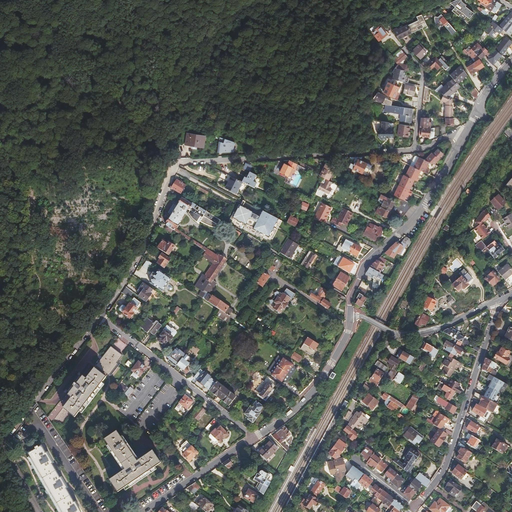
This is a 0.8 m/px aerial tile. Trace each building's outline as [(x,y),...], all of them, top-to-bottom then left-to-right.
[(465,4),(459,0),(455,0),(450,2),(455,6),(451,10),(458,16),(459,15),(464,19),(466,15),(469,18),(473,12),(465,5),(465,4)] [(501,4),(495,0),(490,0),(487,4),(485,6),(481,9),(479,10),(483,13),(485,15),(487,12),(487,11),(488,10),(492,12),(492,10),(495,12),(498,7),(499,7),(501,4)] [(511,20),(511,10),(511,11),(498,25),(499,26),(502,28),(503,29),(505,27),(511,20)] [(418,21),(408,25),(411,32),(412,33),(424,27),(425,30),(428,28),(422,15),(417,17),(418,21)] [(451,25),(443,16),(439,20),(447,28),(451,25)] [(493,22),(491,19),(487,25),(486,28),(484,31),(487,33),(488,34),(493,28),(499,32),(502,28),(499,26),(498,25),(493,22)] [(511,20),(505,27),(503,29),(509,34),(511,32),(511,30),(511,20)] [(396,28),(392,29),(396,36),(399,39),(412,33),(411,32),(408,25),(403,27),(402,30),(400,29),(396,28)] [(377,28),(372,32),(378,41),(387,34),(381,26),(377,28)] [(511,41),(506,37),(496,50),(502,55),(511,41)] [(487,56),(490,53),(484,47),(483,48),(478,42),(472,48),(475,52),(476,52),(481,58),(484,55),(485,54),(487,56)] [(417,55),(420,58),(426,53),(425,52),(427,50),(421,43),(419,45),(413,50),(415,53),(417,55)] [(481,58),(475,52),(472,48),(469,45),(466,49),(465,48),(463,50),(466,53),(468,52),(471,55),(473,60),(475,63),(479,60),(479,59),(481,58)] [(496,50),(494,49),(490,53),(487,56),(489,57),(487,59),(492,65),(502,55),(496,50)] [(394,61),(398,65),(406,68),(421,74),(420,72),(418,68),(411,65),(410,67),(405,64),(405,63),(403,61),(401,62),(400,61),(402,59),(406,55),(401,50),(394,56),(394,61)] [(427,55),(422,59),(427,64),(431,60),(427,55)] [(431,60),(427,64),(431,68),(435,65),(438,68),(442,65),(446,69),(449,66),(440,56),(437,59),(435,57),(431,60)] [(472,63),(467,67),(474,77),(477,75),(475,72),(484,66),(479,60),(475,63),(473,64),(472,63)] [(406,68),(398,65),(395,68),(396,73),(394,76),(398,81),(408,83),(409,78),(411,79),(412,76),(410,76),(407,75),(404,74),(406,68)] [(453,77),(458,83),(468,75),(462,65),(451,74),(453,77)] [(444,94),(446,95),(451,91),(452,92),(460,85),(458,83),(453,77),(444,86),(438,92),(444,94)] [(389,81),(384,91),(394,97),(399,86),(389,81)] [(434,90),(438,92),(444,86),(442,83),(434,90)] [(405,85),(403,92),(414,94),(415,87),(405,85)] [(387,96),(378,92),(372,99),(375,101),(377,99),(383,103),(386,104),(391,105),(392,102),(386,99),(387,96)] [(452,103),(452,98),(448,96),(446,95),(444,94),(441,101),(445,102),(445,115),(452,115),(452,104),(451,104),(451,103),(452,103)] [(410,122),(413,109),(391,105),(386,104),(385,110),(400,113),(399,120),(410,122)] [(426,118),(421,118),(420,127),(420,128),(424,128),(424,122),(429,121),(430,118),(426,118)] [(393,123),(381,121),(381,127),(379,130),(379,131),(378,132),(378,133),(378,134),(379,135),(379,137),(381,139),(386,139),(386,138),(386,137),(390,137),(390,138),(394,138),(393,123)] [(410,126),(399,124),(397,135),(408,137),(409,133),(409,130),(410,126)] [(424,128),(420,128),(419,134),(421,134),(421,136),(429,137),(429,138),(431,138),(434,137),(435,128),(430,129),(424,128)] [(184,145),(204,148),(206,136),(186,133),(184,145)] [(222,142),(218,141),(218,152),(232,153),(233,140),(222,139),(222,142)] [(426,161),(434,165),(436,162),(442,154),(437,149),(434,153),(431,153),(425,160),(426,161)] [(410,165),(414,167),(418,157),(416,156),(414,156),(410,165)] [(422,171),(425,172),(430,175),(432,171),(436,169),(437,167),(426,162),(426,161),(425,160),(418,157),(414,167),(422,171)] [(353,159),(349,166),(367,175),(372,165),(357,158),(355,158),(354,159),(353,159)] [(299,165),(289,160),(286,162),(284,165),(281,172),(291,177),(295,169),(303,173),(306,168),(304,168),(300,165),(299,165)] [(327,162),(320,176),(324,177),(329,180),(336,166),(327,162)] [(301,163),(300,165),(304,168),(306,168),(309,170),(313,172),(315,170),(301,163)] [(413,179),(415,180),(417,177),(415,176),(416,173),(420,175),(422,171),(414,167),(410,165),(406,175),(413,179)] [(242,182),(254,188),(256,183),(253,181),(256,175),(250,171),(246,177),(245,177),(242,182)] [(399,185),(412,191),(414,187),(410,185),(413,179),(406,175),(404,175),(399,185)] [(237,193),(242,182),(231,177),(226,188),(237,193)] [(177,179),(172,188),(181,194),(186,185),(177,179)] [(321,183),(318,188),(328,194),(331,189),(329,187),(331,183),(327,180),(324,185),(321,183)] [(397,196),(403,199),(405,196),(407,193),(408,194),(410,195),(412,191),(399,185),(394,195),(397,196)] [(403,216),(410,203),(403,199),(397,196),(394,201),(381,194),(378,201),(383,203),(381,206),(390,210),(389,211),(403,218),(403,216)] [(211,283),(202,297),(220,310),(231,317),(233,319),(236,315),(234,314),(231,311),(232,310),(208,294),(216,282),(213,280),(227,259),(221,255),(220,256),(218,254),(217,256),(176,228),(179,223),(179,222),(187,209),(190,210),(188,213),(189,216),(191,218),(193,221),(196,222),(199,223),(200,221),(209,226),(216,228),(221,220),(193,203),(191,203),(182,198),(181,199),(178,197),(167,215),(170,217),(167,222),(168,223),(166,225),(205,251),(203,254),(204,255),(203,257),(213,263),(204,275),(202,274),(201,276),(203,278),(206,280),(211,283)] [(498,197),(490,202),(496,212),(504,208),(498,197)] [(314,219),(324,224),(326,219),(332,207),(323,202),(314,219)] [(255,214),(242,207),(240,210),(256,219),(252,227),(256,229),(256,230),(265,235),(270,227),(275,230),(281,220),(265,212),(262,218),(255,214)] [(379,207),(377,212),(386,217),(389,211),(379,207)] [(353,213),(343,208),(338,220),(337,221),(332,219),(330,222),(340,227),(342,224),(346,226),(353,213)] [(487,219),(490,216),(485,209),(482,213),(475,222),(478,226),(474,229),(482,240),(491,233),(487,229),(486,227),(483,223),(485,220),(487,219)] [(256,219),(240,210),(235,221),(248,228),(249,226),(252,227),(256,219)] [(511,215),(510,213),(502,218),(509,228),(511,225),(511,215)] [(290,217),(288,222),(295,226),(298,221),(290,217)] [(382,228),(378,226),(378,227),(370,223),(368,227),(365,233),(368,235),(367,236),(370,237),(371,236),(373,237),(374,236),(377,237),(378,238),(381,235),(382,228)] [(265,235),(271,239),(275,230),(270,227),(265,235)] [(400,245),(396,243),(385,253),(396,260),(399,255),(401,255),(405,248),(407,249),(413,241),(406,237),(400,245)] [(290,258),(299,244),(288,238),(280,252),(290,258)] [(336,249),(340,251),(343,247),(344,249),(346,250),(347,250),(349,251),(357,256),(361,248),(345,240),(343,244),(340,243),(339,244),(336,249)] [(157,248),(168,255),(174,246),(166,241),(165,242),(162,241),(160,244),(157,248)] [(481,241),(475,245),(480,251),(486,247),(481,241)] [(493,241),(486,247),(494,257),(503,249),(499,245),(497,246),(493,241)] [(317,254),(310,250),(306,257),(302,264),(304,265),(308,268),(317,254)] [(160,258),(157,262),(163,266),(166,262),(167,263),(170,259),(161,253),(159,257),(160,258)] [(381,257),(370,267),(376,271),(379,273),(387,260),(381,257)] [(354,276),(359,264),(355,262),(354,264),(344,258),(342,261),(341,262),(338,261),(337,261),(335,264),(354,276)] [(148,270),(153,264),(147,260),(142,266),(148,270)] [(504,280),(505,281),(511,274),(511,270),(507,265),(498,273),(504,280)] [(376,271),(370,267),(366,272),(365,274),(374,278),(371,283),(377,287),(380,282),(384,276),(379,273),(376,271)] [(165,287),(167,284),(171,279),(165,275),(165,276),(162,274),(162,273),(159,270),(156,275),(153,279),(151,283),(162,291),(165,287)] [(493,271),(484,279),(488,282),(489,281),(493,286),(500,279),(493,271)] [(262,276),(257,283),(262,286),(267,280),(270,277),(268,275),(264,273),(262,276)] [(341,273),(333,285),(342,291),(350,278),(341,273)] [(458,292),(460,290),(462,288),(464,290),(474,281),(467,273),(462,278),(461,277),(452,285),(458,292)] [(202,291),(199,295),(202,297),(211,283),(206,280),(203,283),(201,281),(203,278),(201,276),(194,286),(202,291)] [(507,290),(511,288),(509,286),(506,283),(505,281),(504,280),(501,283),(507,290)] [(361,283),(357,291),(365,295),(368,290),(366,289),(369,284),(364,281),(362,284),(361,283)] [(151,292),(153,289),(143,282),(137,290),(139,292),(140,293),(138,296),(146,302),(152,293),(151,292)] [(310,296),(328,308),(331,304),(323,299),(328,291),(323,287),(322,286),(318,292),(319,294),(317,296),(312,293),(310,292),(308,295),(310,296)] [(133,292),(126,287),(123,292),(129,297),(133,292)] [(279,311),(281,312),(284,308),(285,308),(288,304),(287,303),(291,297),(293,298),(296,294),(287,288),(284,293),(282,292),(281,293),(276,290),(274,292),(275,293),(275,294),(275,295),(278,297),(275,301),(272,299),(271,299),(270,299),(269,303),(274,307),(279,311)] [(358,299),(356,304),(361,307),(366,299),(363,297),(363,296),(360,294),(357,298),(358,299)] [(122,307),(120,309),(121,311),(129,318),(133,314),(133,313),(141,303),(135,298),(127,307),(125,305),(124,306),(122,307)] [(428,298),(422,308),(431,312),(436,302),(428,298)] [(171,311),(175,314),(180,309),(177,306),(171,311)] [(487,309),(481,313),(483,317),(490,314),(487,309)] [(231,317),(220,310),(216,314),(228,321),(231,317)] [(418,318),(414,325),(419,327),(421,323),(425,325),(429,318),(418,313),(416,316),(417,317),(417,318),(418,318)] [(150,321),(147,318),(140,326),(143,329),(147,332),(148,331),(149,330),(151,331),(150,332),(154,335),(162,326),(159,323),(159,321),(157,320),(155,321),(154,322),(154,323),(150,321)] [(160,335),(158,338),(159,339),(158,340),(164,345),(171,336),(172,336),(176,332),(175,330),(172,327),(170,328),(167,326),(164,329),(165,330),(161,335),(160,335)] [(451,328),(443,332),(457,340),(462,343),(468,346),(470,342),(467,340),(466,341),(463,339),(464,338),(459,335),(460,333),(451,328)] [(316,347),(318,344),(309,337),(301,348),(313,356),(317,350),(315,348),(316,347)] [(454,345),(448,356),(452,358),(454,354),(456,355),(458,353),(461,354),(463,350),(459,348),(462,343),(457,340),(454,345)] [(447,347),(443,353),(448,356),(454,345),(446,341),(444,345),(447,347)] [(433,358),(438,350),(423,342),(422,344),(423,345),(421,349),(424,351),(425,349),(430,352),(428,355),(433,358)] [(111,347),(96,366),(109,376),(118,365),(116,364),(123,356),(111,347)] [(498,352),(494,358),(503,363),(505,364),(508,359),(507,358),(509,355),(509,353),(502,349),(499,353),(498,352)] [(420,360),(413,356),(412,356),(404,351),(401,356),(405,358),(404,359),(407,361),(407,359),(410,361),(412,358),(419,362),(420,360)] [(295,352),(292,357),(298,361),(301,357),(295,352)] [(185,354),(177,365),(183,370),(183,372),(185,373),(187,373),(188,371),(188,369),(186,367),(189,364),(187,362),(191,358),(185,354)] [(172,355),(168,360),(175,366),(179,360),(172,355)] [(278,355),(273,363),(277,366),(282,358),(278,355)] [(505,364),(503,363),(503,365),(508,368),(511,361),(511,356),(509,355),(507,358),(508,359),(505,364)] [(447,366),(442,373),(444,374),(450,377),(454,370),(453,370),(454,367),(458,369),(459,366),(460,367),(463,364),(452,358),(448,356),(444,364),(447,366)] [(378,360),(375,365),(377,366),(384,371),(388,373),(395,377),(398,372),(396,370),(400,362),(392,357),(389,362),(393,364),(391,367),(394,368),(393,370),(391,372),(387,369),(388,367),(378,360)] [(282,358),(277,366),(291,375),(295,369),(291,367),(292,365),(283,358),(282,358)] [(482,370),(487,374),(488,372),(495,376),(496,373),(500,367),(496,364),(486,358),(482,370)] [(138,362),(132,370),(139,376),(146,368),(138,362)] [(277,366),(273,363),(268,370),(272,373),(277,366)] [(291,375),(277,366),(272,373),(281,381),(283,379),(287,382),(291,375)] [(377,366),(368,382),(380,389),(381,388),(377,384),(384,371),(377,366)] [(71,397),(63,408),(76,418),(107,378),(95,368),(86,378),(83,376),(68,395),(71,397)] [(195,376),(192,380),(202,388),(204,385),(210,390),(216,382),(210,378),(211,377),(204,372),(203,372),(200,369),(195,376)] [(146,379),(145,381),(148,383),(152,376),(147,372),(144,378),(146,379)] [(398,372),(395,377),(393,380),(399,383),(404,375),(398,372)] [(265,399),(277,382),(267,375),(260,385),(262,386),(258,391),(260,393),(259,395),(265,399)] [(492,376),(490,375),(488,379),(491,381),(490,382),(491,383),(489,387),(497,392),(500,386),(503,388),(505,384),(492,376)] [(455,391),(459,393),(461,389),(458,387),(460,385),(451,379),(449,383),(445,381),(443,383),(455,391)] [(450,399),(455,391),(443,383),(442,383),(438,380),(434,386),(438,389),(440,387),(447,391),(445,395),(446,397),(450,399)] [(217,381),(216,382),(210,390),(229,405),(236,397),(217,381)] [(234,393),(238,387),(232,383),(228,389),(234,393)] [(362,388),(363,389),(369,393),(372,390),(364,384),(362,388)] [(130,387),(124,393),(128,397),(133,390),(130,387)] [(484,397),(493,402),(498,393),(497,392),(489,387),(487,391),(484,397)] [(475,392),(473,397),(481,402),(479,405),(492,413),(497,405),(493,402),(484,397),(482,396),(475,392)] [(379,401),(369,393),(363,402),(366,404),(365,406),(371,411),(379,401)] [(403,405),(401,403),(391,396),(385,393),(383,396),(384,399),(386,400),(384,404),(395,412),(399,406),(402,407),(403,405)] [(185,394),(179,402),(187,408),(193,401),(185,394)] [(415,404),(418,399),(420,397),(414,394),(406,406),(411,410),(415,404)] [(449,402),(439,396),(436,394),(435,396),(438,398),(437,400),(445,405),(444,406),(444,407),(445,408),(452,413),(456,408),(448,403),(449,402)] [(346,400),(340,408),(344,410),(350,402),(346,400)] [(252,407),(259,412),(260,410),(262,408),(263,406),(256,401),(252,407)] [(477,419),(484,424),(487,420),(482,417),(486,411),(476,405),(472,411),(479,416),(477,419)] [(200,406),(192,416),(198,421),(206,411),(200,406)] [(253,422),(260,413),(259,412),(252,407),(250,406),(244,414),(249,417),(248,419),(253,422)] [(434,417),(436,418),(444,423),(445,422),(446,423),(447,423),(449,420),(440,414),(440,415),(439,414),(440,412),(437,410),(433,416),(434,417)] [(352,429),(355,426),(358,428),(363,422),(365,424),(369,420),(364,416),(366,415),(362,411),(360,413),(358,411),(354,415),(351,420),(349,422),(350,422),(347,425),(352,429)] [(427,420),(440,429),(444,423),(436,418),(434,417),(432,419),(429,417),(427,420)] [(206,427),(211,432),(217,425),(212,420),(206,427)] [(464,425),(462,430),(465,432),(467,429),(478,435),(482,429),(479,427),(480,427),(471,422),(467,428),(466,428),(466,427),(465,427),(465,426),(464,426),(464,425)] [(351,430),(352,429),(347,425),(343,430),(349,435),(347,437),(352,441),(354,439),(355,439),(358,435),(351,430)] [(188,426),(183,432),(186,435),(191,428),(188,426)] [(215,428),(211,433),(220,441),(224,437),(224,438),(228,434),(220,426),(216,429),(215,428)] [(276,440),(279,444),(290,435),(284,427),(277,433),(280,437),(276,440)] [(404,436),(415,445),(416,443),(418,445),(423,438),(411,427),(404,436)] [(116,430),(104,439),(124,469),(109,479),(117,492),(125,487),(127,489),(154,470),(153,468),(161,462),(152,449),(137,460),(116,430)] [(438,433),(436,436),(443,442),(446,438),(445,438),(447,435),(440,430),(437,433),(438,433)] [(443,442),(436,436),(434,439),(433,439),(431,441),(438,446),(440,444),(441,445),(443,442)] [(478,444),(480,441),(471,436),(469,440),(466,444),(478,452),(481,447),(478,444)] [(491,448),(501,454),(507,446),(497,439),(491,448)] [(334,453),(331,457),(335,460),(339,459),(338,456),(341,453),(342,454),(345,450),(344,449),(347,446),(339,440),(331,450),(334,453)] [(259,447),(256,450),(266,460),(278,448),(270,441),(264,447),(263,446),(261,448),(259,447)] [(188,442),(181,447),(185,452),(183,454),(189,461),(198,453),(192,446),(192,447),(188,442)] [(460,453),(457,458),(462,461),(465,463),(468,458),(471,460),(473,456),(470,454),(471,454),(468,451),(469,449),(459,442),(457,446),(461,448),(459,452),(460,453)] [(41,446),(28,452),(62,511),(80,511),(75,502),(74,503),(66,489),(67,488),(61,477),(59,478),(52,464),(53,463),(46,452),(45,452),(41,446)] [(365,449),(361,453),(365,456),(364,457),(368,461),(373,454),(374,453),(366,447),(365,449)] [(400,466),(401,467),(408,473),(409,471),(408,471),(406,470),(410,464),(415,458),(416,459),(419,455),(411,449),(405,457),(407,458),(405,460),(403,464),(400,466)] [(368,461),(367,463),(371,466),(373,465),(376,467),(381,460),(376,457),(377,457),(373,454),(368,461)] [(229,459),(223,463),(229,468),(234,463),(229,459)] [(342,479),(348,471),(345,468),(344,466),(345,466),(344,463),(343,463),(342,460),(334,462),(328,463),(332,475),(336,474),(337,484),(342,479)] [(387,466),(381,460),(376,467),(375,468),(377,469),(376,470),(381,474),(387,466)] [(353,466),(352,466),(346,475),(346,477),(353,482),(350,485),(353,488),(358,481),(363,474),(353,466)] [(389,483),(391,480),(391,479),(397,471),(391,466),(384,475),(388,478),(386,481),(389,483)] [(458,466),(452,473),(460,480),(461,479),(464,481),(469,475),(466,473),(466,472),(458,466)] [(258,490),(257,491),(258,492),(263,495),(269,484),(265,481),(267,482),(269,477),(268,476),(268,475),(263,473),(262,473),(261,473),(260,473),(259,473),(257,475),(256,474),(253,480),(258,483),(255,488),(258,490)] [(426,487),(430,482),(422,476),(419,473),(415,478),(418,480),(426,487)] [(363,474),(358,481),(367,488),(366,489),(369,491),(373,486),(370,484),(372,481),(364,474),(363,474)] [(398,490),(399,488),(398,487),(404,480),(397,474),(391,481),(394,484),(392,486),(398,490)] [(316,495),(325,484),(313,476),(312,477),(312,476),(311,478),(310,480),(315,484),(310,491),(316,495)] [(408,486),(416,492),(422,485),(414,479),(408,486)] [(448,485),(445,489),(456,498),(463,489),(451,479),(447,485),(448,485)] [(377,487),(375,484),(373,486),(369,491),(371,493),(377,497),(383,490),(378,486),(377,487)] [(191,485),(186,488),(194,494),(197,490),(191,485)] [(339,494),(346,498),(351,491),(345,487),(343,489),(337,485),(333,490),(336,492),(339,494)] [(257,494),(258,492),(257,491),(250,486),(244,498),(253,503),(254,502),(258,495),(258,494),(257,494)] [(410,499),(416,492),(408,486),(402,493),(410,499)] [(388,495),(383,490),(377,497),(383,502),(388,495)] [(311,494),(303,504),(310,508),(313,503),(315,504),(318,500),(311,494)] [(390,504),(395,499),(391,496),(391,497),(388,495),(383,502),(385,503),(384,505),(387,508),(388,507),(389,506),(390,504)] [(204,511),(205,511),(207,511),(213,505),(203,497),(197,505),(198,506),(204,511)] [(404,505),(395,499),(390,504),(399,511),(404,505)] [(435,502),(430,509),(434,511),(444,511),(449,506),(440,499),(436,503),(435,502)] [(484,501),(483,501),(481,504),(477,501),(476,500),(471,506),(474,508),(475,509),(473,511),(472,510),(470,511),(482,511),(484,509),(487,511),(495,511),(496,511),(484,501)] [(194,511),(198,506),(197,505),(192,502),(188,507),(194,511)] [(372,503),(366,511),(377,511),(380,509),(372,503)]
